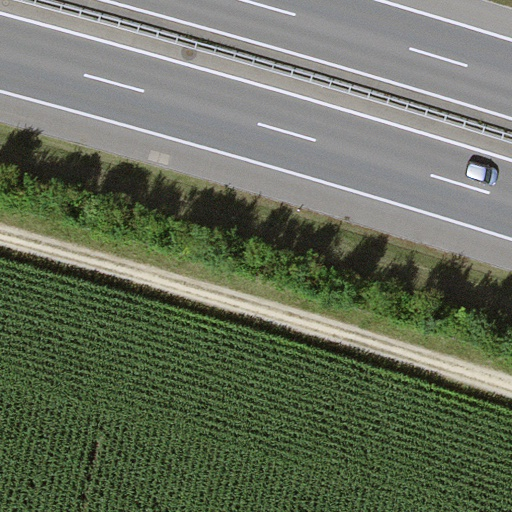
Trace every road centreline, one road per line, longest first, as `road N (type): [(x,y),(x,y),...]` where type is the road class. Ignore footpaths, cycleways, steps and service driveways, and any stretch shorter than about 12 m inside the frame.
road 1 (track): [(511,381),(261,298),(0,231)]
road 2 (motorway): [(0,64),(511,210)]
road 3 (motorway): [(511,88),(198,0)]
